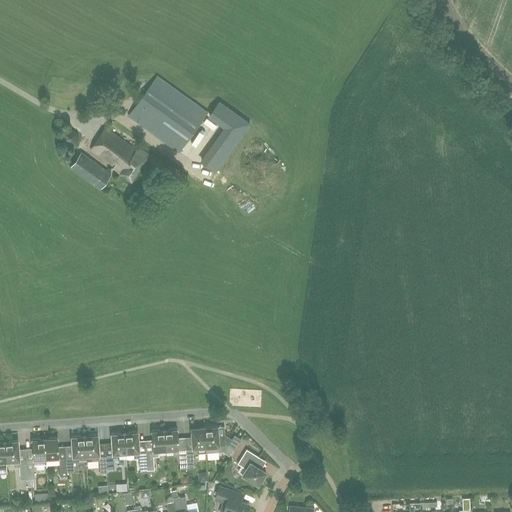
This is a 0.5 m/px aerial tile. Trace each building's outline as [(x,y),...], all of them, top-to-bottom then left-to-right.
[(206,113),(157,77),(129,115),(178,151),(206,113)] [(218,101),(209,114),(227,127),(240,137),(250,123),(218,101)] [(240,137),(227,127),(202,162),(214,171),(240,137)] [(105,128),(90,150),(111,164),(111,165),(113,166),(112,167),(131,180),(149,154),(138,147),(137,149),(105,128)] [(111,174),(81,152),(70,167),(100,189),(111,174)] [(286,192),(278,197),(281,202),(289,197),(286,192)] [(208,427),(204,428),(205,447),(206,453),(206,447),(227,445),(230,441),(225,438),(218,438),(217,424),(208,425),(208,427)] [(185,448),(185,437),(178,438),(177,427),(168,428),(168,430),(164,430),(165,450),(173,449),(173,455),(179,455),(180,468),(187,467),(185,448)] [(165,450),(164,430),(160,431),(160,428),(151,429),(153,453),(146,454),(147,470),(154,470),(153,457),(158,456),(158,450),(165,450)] [(206,453),(205,447),(204,428),(191,429),(192,447),(185,448),(187,467),(194,467),(193,454),(198,453),(206,453)] [(146,454),(139,454),(137,430),(128,431),(128,433),(124,433),(126,453),(133,452),(133,458),(139,458),(140,471),(147,470),(146,454)] [(126,453),(124,433),(120,434),(120,431),(111,432),(113,456),(106,456),(107,471),(113,471),(113,468),(114,468),(113,459),(118,459),(118,453),(126,453)] [(99,457),(97,433),(88,434),(89,436),(84,436),(86,456),(86,462),(99,461),(100,474),(107,473),(107,471),(106,456),(99,457)] [(86,462),(86,456),(84,436),(80,437),(80,434),(71,435),(73,459),(66,459),(67,472),(74,471),(73,462),(79,462),(86,462)] [(233,449),(240,439),(234,435),(230,441),(227,445),(233,449)] [(59,457),(58,440),(57,436),(49,436),(49,439),(44,439),(46,458),(59,457)] [(46,458),(44,439),(40,439),(40,437),(31,438),(33,462),(26,462),(27,479),(28,479),(27,475),(35,474),(34,465),(39,465),(39,459),(46,458)] [(19,463),(17,440),(17,439),(9,439),(9,442),(5,442),(6,461),(14,461),(14,467),(20,466),(20,479),(27,479),(26,462),(19,463)] [(111,440),(101,441),(102,449),(111,449),(111,440)] [(246,449),(237,463),(246,469),(242,475),(258,485),(260,482),(262,482),(265,477),(264,475),(266,472),(254,465),(259,457),(246,449)] [(67,472),(66,459),(59,460),(60,476),(65,476),(65,480),(62,481),(62,486),(65,487),(68,487),(67,476),(67,472)] [(121,485),(129,484),(128,475),(121,476),(121,485)] [(243,494),(219,486),(216,496),(226,500),(225,504),(224,504),(222,505),(220,511),(246,511),(249,503),(240,501),(243,494)] [(173,501),(175,511),(196,511),(195,511),(187,511),(185,496),(180,497),(179,496),(178,496),(176,490),(171,491),(173,501)] [(464,495),(464,507),(472,507),(472,495),(464,495)] [(175,511),(173,501),(166,503),(167,511),(175,511)] [(414,511),(414,508),(420,507),(420,502),(409,503),(409,511),(414,511)]
